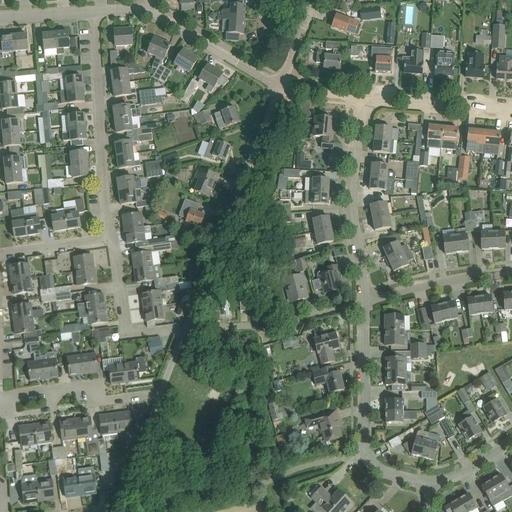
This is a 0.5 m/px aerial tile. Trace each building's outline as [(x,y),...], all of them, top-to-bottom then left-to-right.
[(223,10),(222,16),(245,17),(246,6),(240,5),(240,0),(227,0),(227,5),(231,5),(231,11),(223,10)] [(360,10),(361,21),(381,19),(380,8),(360,10)] [(350,22),(350,20),(337,15),(332,27),(346,32),(354,35),(358,25),(350,22)] [(245,17),(222,16),(222,21),(230,21),(229,33),(226,33),(226,41),(239,42),(240,35),(244,35),(245,17)] [(387,44),(394,45),(395,24),(388,24),(387,44)] [(492,49),(504,50),(505,25),(493,25),(492,49)] [(114,30),(115,47),(133,46),(131,29),(114,30)] [(476,36),(476,40),(484,41),(483,45),(491,45),(491,37),(487,37),(488,31),(480,30),(479,36),(476,36)] [(68,32),(55,33),(58,55),(64,54),(64,49),(70,48),(68,32)] [(55,33),(43,35),(44,51),(46,51),(46,55),(57,54),(55,33)] [(27,34),(14,36),(16,52),(28,51),(27,34)] [(422,34),(421,49),(430,50),(430,48),(431,36),(431,34),(422,34)] [(1,37),(2,43),(0,43),(0,53),(16,52),(14,36),(1,37)] [(430,48),(443,49),(443,37),(431,36),(430,48)] [(170,45),(154,38),(148,54),(156,57),(152,67),(157,70),(152,78),(158,81),(166,68),(161,65),(163,60),(164,61),(170,45)] [(333,57),(326,56),(326,53),(317,53),(316,64),(324,64),(324,69),(340,70),(341,58),(342,44),(326,43),(326,50),(334,50),(333,57)] [(372,48),(371,59),(377,59),(376,63),(374,63),(374,69),(376,70),(376,72),(390,73),(392,49),(372,48)] [(175,64),(189,73),(198,59),(183,50),(175,64)] [(110,52),(111,67),(119,67),(118,52),(110,52)] [(409,58),(402,58),(402,64),(404,65),(404,74),(423,75),(424,53),(411,52),(410,59),(409,59),(409,58)] [(436,53),(434,76),(453,77),(454,54),(436,53)] [(466,65),(465,78),(484,79),(485,66),(483,66),(484,55),(468,54),(468,65),(466,65)] [(497,64),(496,80),(511,80),(511,58),(500,58),(499,65),(497,64)] [(125,70),(111,72),(113,85),(129,83),(128,75),(146,73),(135,63),(124,65),(125,70)] [(200,79),(214,88),(223,74),(208,65),(200,79)] [(18,72),(17,68),(8,69),(5,72),(5,78),(18,77),(18,72)] [(166,68),(158,81),(164,85),(172,72),(166,68)] [(42,83),(46,83),(56,82),(55,73),(47,74),(41,75),(42,81),(42,83)] [(66,79),(67,91),(83,90),(82,77),(66,79)] [(199,83),(193,80),(181,100),(187,104),(199,83)] [(0,84),(0,87),(1,98),(17,96),(16,83),(0,84)] [(129,83),(113,85),(115,98),(131,95),(137,94),(136,89),(130,90),(129,83)] [(83,90),(67,91),(61,92),(62,104),(68,103),(68,104),(85,102),(83,90)] [(139,92),(140,99),(156,97),(155,90),(139,92)] [(17,96),(1,98),(2,110),(7,110),(8,116),(24,114),(23,108),(18,109),(17,96)] [(156,97),(140,99),(141,107),(157,104),(157,103),(156,97)] [(58,103),(48,104),(44,104),(44,106),(44,112),(59,111),(58,103)] [(129,106),(113,108),(115,121),(131,119),(141,117),(140,110),(136,111),(135,106),(129,106)] [(214,115),(219,129),(239,123),(234,108),(214,115)] [(208,110),(194,115),(198,127),(212,122),(208,110)] [(3,135),(19,134),(25,133),(24,114),(8,116),(8,122),(2,122),(3,135)] [(68,116),(69,129),(86,128),(84,115),(68,116)] [(175,122),(174,115),(167,116),(168,123),(175,122)] [(332,142),(333,132),(330,132),(331,119),(315,117),(313,136),(323,137),(321,148),(333,149),(334,142),(332,142)] [(131,119),(115,121),(117,134),(133,131),(139,130),(138,125),(132,126),(131,119)] [(147,127),(141,128),(142,135),(152,134),(151,130),(158,128),(158,127),(162,126),(161,123),(147,126),(147,127)] [(408,124),(408,131),(417,132),(416,140),(421,140),(423,126),(408,124)] [(427,148),(441,150),(443,128),(429,126),(427,140),(427,148)] [(376,127),(374,140),(397,142),(399,129),(376,127)] [(86,128),(69,129),(70,133),(63,133),(64,143),(70,142),(70,141),(87,140),(86,128)] [(443,128),(441,150),(456,151),(457,143),(458,129),(443,128)] [(467,144),(466,153),(482,154),(483,145),(485,132),(468,130),(467,144)] [(483,145),(482,154),(498,156),(499,147),(501,133),(485,132),(483,145)] [(19,134),(3,135),(4,148),(20,146),(19,134)] [(152,134),(138,136),(139,143),(153,141),(152,134)] [(202,142),(197,155),(212,160),(213,157),(225,161),(230,146),(211,140),(209,145),(202,142)] [(391,141),(374,140),(373,152),(395,155),(397,142),(391,141)] [(115,144),(117,157),(133,155),(132,147),(138,146),(137,142),(131,143),(131,142),(115,144)] [(70,153),(71,166),(88,165),(86,152),(70,153)] [(420,166),(427,167),(428,153),(421,152),(420,166)] [(133,155),(117,157),(119,170),(135,167),(135,166),(141,166),(140,161),(134,162),(133,155)] [(38,156),(39,169),(41,169),(46,168),(45,156),(38,156)] [(170,156),(163,158),(167,168),(174,166),(170,156)] [(470,158),(461,157),(459,170),(459,172),(468,173),(470,158)] [(4,160),(5,172),(21,171),(20,158),(4,160)] [(145,164),(146,171),(162,169),(161,162),(145,164)] [(504,162),(502,178),(510,179),(511,163),(508,163),(504,162)] [(371,178),(387,179),(395,180),(396,172),(388,172),(389,166),(372,164),(371,178)] [(88,165),(71,166),(72,179),(89,177),(88,165)] [(162,169),(146,171),(147,179),(163,177),(162,169)] [(195,179),(199,181),(195,192),(209,197),(212,190),(214,191),(217,183),(213,181),(215,175),(199,169),(195,179)] [(288,179),(299,179),(299,171),(284,170),(284,177),(288,179)] [(21,171),(5,172),(6,185),(23,183),(21,171)] [(448,174),(448,184),(456,185),(457,174),(448,174)] [(117,180),(119,193),(141,190),(140,182),(139,183),(139,177),(133,178),(117,180)] [(387,179),(371,178),(370,190),(386,191),(387,179)] [(53,181),(48,181),(49,189),(64,187),(64,179),(53,181)] [(329,180),(306,179),(306,192),(329,193),(329,180)] [(86,192),(82,186),(77,189),(81,195),(86,192)] [(49,189),(41,190),(43,205),(51,204),(49,189)] [(43,205),(41,190),(34,190),(36,206),(43,205)] [(141,190),(119,193),(121,206),(136,203),(137,208),(145,207),(151,206),(154,206),(157,200),(143,202),(141,190)] [(8,193),(8,201),(22,200),(21,192),(8,193)] [(329,193),(306,192),(305,204),(312,204),(312,205),(328,205),(329,193)] [(179,217),(187,219),(186,222),(200,227),(204,215),(197,213),(199,205),(185,199),(179,217)] [(76,207),(64,209),(67,230),(80,228),(78,214),(85,213),(83,200),(75,201),(76,207)] [(276,208),(275,215),(290,214),(290,204),(282,205),(282,203),(278,202),(276,208)] [(370,206),(373,219),(389,216),(387,203),(370,206)] [(26,221),(25,215),(24,209),(12,211),(13,217),(12,217),(13,223),(12,223),(15,238),(28,236),(26,221)] [(67,230),(64,209),(51,211),(52,217),(54,232),(67,230)] [(155,218),(167,223),(170,215),(159,210),(155,218)] [(464,222),(465,233),(473,232),(471,221),(475,220),(474,212),(464,213),(465,222),(464,222)] [(37,213),(25,215),(26,221),(28,236),(41,234),(39,219),(38,219),(37,213)] [(123,216),(125,230),(143,228),(141,214),(123,216)] [(290,214),(275,215),(276,223),(281,223),(291,223),(290,214)] [(389,216),(373,219),(375,231),(391,228),(389,216)] [(313,220),(315,233),(331,230),(329,217),(313,220)] [(143,228),(125,230),(126,244),(136,243),(137,249),(179,243),(178,233),(164,226),(165,238),(155,240),(152,240),(150,227),(143,228)] [(331,230),(315,233),(317,245),(334,242),(331,230)] [(457,253),(455,236),(454,230),(442,232),(443,238),(445,255),(457,253)] [(493,250),(493,232),(481,233),(482,250),(493,250)] [(504,232),(493,232),(493,250),(505,249),(504,232)] [(466,235),(455,236),(457,253),(469,252),(466,235)] [(386,248),(383,249),(386,256),(384,257),(386,262),(388,261),(407,252),(408,252),(405,245),(400,247),(398,242),(401,241),(398,236),(383,239),(386,248)] [(141,254),(132,255),(134,269),(152,267),(151,254),(179,250),(178,243),(140,248),(141,254)] [(426,247),(422,248),(424,261),(433,260),(431,246),(427,247),(426,247)] [(333,252),(335,258),(341,256),(339,250),(333,252)] [(407,252),(388,261),(394,272),(408,266),(407,262),(413,259),(410,252),(409,252),(408,252),(407,252)] [(74,258),(76,272),(94,270),(92,256),(74,258)] [(58,260),(51,261),(53,275),(60,275),(58,260)] [(296,262),(299,273),(307,271),(304,260),(296,262)] [(53,275),(51,261),(45,262),(47,276),(53,275)] [(10,267),(12,281),(30,279),(28,264),(10,267)] [(320,280),(312,282),(314,291),(323,289),(324,294),(341,290),(337,273),(339,272),(338,266),(326,268),(328,275),(320,278),(320,280)] [(152,267),(134,269),(136,283),(154,281),(152,267)] [(94,270),(76,272),(78,286),(96,284),(94,270)] [(302,276),(283,281),(289,303),(308,298),(302,276)] [(158,286),(165,285),(178,284),(177,277),(157,280),(158,286)] [(30,279),(12,281),(13,295),(32,292),(30,279)] [(178,284),(165,285),(166,292),(171,291),(179,290),(178,284)] [(55,289),(41,291),(41,297),(55,295),(55,289)] [(141,294),(143,309),(162,306),(166,305),(166,302),(164,301),(163,300),(161,300),(160,292),(141,294)] [(70,293),(55,295),(56,301),(71,299),(70,293)] [(85,297),(87,311),(105,309),(104,295),(85,297)] [(490,296),(479,298),(481,315),(493,313),(490,296)] [(481,315),(479,298),(467,299),(470,317),(481,315)] [(177,315),(183,317),(189,302),(188,303),(181,303),(177,315)] [(454,302),(442,305),(446,322),(458,319),(454,302)] [(12,307),(14,321),(32,319),(30,304),(12,307)] [(446,322),(442,305),(431,308),(435,325),(446,322)] [(143,309),(145,322),(164,320),(162,306),(143,309)] [(61,335),(72,333),(78,333),(92,331),(93,330),(92,325),(107,323),(105,309),(87,311),(79,312),(80,319),(88,318),(89,325),(81,326),(81,324),(65,326),(65,327),(60,328),(61,335)] [(417,311),(421,326),(429,323),(425,309),(417,311)] [(385,316),(385,331),(403,331),(403,316),(385,316)] [(32,319),(14,321),(16,335),(24,334),(24,340),(42,337),(41,331),(34,331),(32,319)] [(429,323),(421,326),(423,332),(431,331),(429,323)] [(100,344),(101,348),(107,347),(106,338),(111,338),(110,328),(98,330),(100,344)] [(385,331),(385,346),(403,346),(403,331),(385,331)] [(78,333),(72,333),(73,344),(80,344),(78,333)] [(334,362),(331,351),(339,349),(335,334),(314,340),(318,356),(319,355),(322,365),(334,362)] [(39,338),(32,339),(24,340),(25,346),(39,344),(39,338)] [(151,343),(153,354),(164,351),(161,341),(151,343)] [(95,355),(82,356),(84,375),(98,373),(95,355)] [(84,375),(82,356),(67,358),(70,377),(84,375)] [(136,363),(123,365),(125,383),(139,381),(138,374),(146,373),(144,358),(135,359),(136,363)] [(385,358),(385,372),(404,372),(411,372),(411,364),(406,364),(406,358),(385,358)] [(125,383),(123,365),(122,359),(102,361),(104,371),(109,370),(111,385),(125,383)] [(56,360),(42,362),(44,380),(58,378),(56,360)] [(44,380),(42,362),(28,364),(30,382),(44,380)] [(316,386),(327,383),(330,394),(344,390),(339,373),(334,374),(332,367),(312,372),(316,386)] [(495,371),(502,384),(508,381),(501,367),(495,371)] [(385,372),(386,386),(406,386),(406,380),(404,380),(404,372),(385,372)] [(483,378),(490,390),(496,386),(489,374),(483,378)] [(456,393),(464,405),(470,401),(463,389),(456,393)] [(436,393),(422,393),(422,399),(431,399),(431,406),(437,403),(437,399),(436,393)] [(484,409),(492,423),(506,415),(494,395),(488,398),(492,405),(484,409)] [(386,400),(386,413),(403,413),(403,400),(386,400)] [(271,404),(274,415),(271,415),(273,422),(284,419),(284,416),(286,416),(285,411),(279,412),(276,403),(271,404)] [(426,412),(424,413),(428,419),(441,412),(437,405),(426,412)] [(339,429),(341,428),(336,411),(304,419),(307,430),(318,427),(320,434),(323,433),(325,443),(341,439),(339,429)] [(441,412),(428,419),(431,425),(439,421),(444,417),(441,412)] [(459,426),(467,441),(481,433),(469,412),(463,416),(466,422),(459,426)] [(130,413),(115,415),(117,433),(132,431),(130,413)] [(409,413),(403,413),(386,413),(386,424),(403,424),(403,420),(409,421),(409,413)] [(117,433),(115,415),(100,417),(102,435),(117,433)] [(90,418),(75,420),(77,439),(86,438),(88,457),(100,455),(98,441),(97,432),(92,433),(90,418)] [(439,423),(449,440),(455,436),(445,419),(439,423)] [(77,439),(75,420),(60,422),(62,441),(77,439)] [(34,425),(37,444),(52,442),(49,423),(34,425)] [(19,427),(22,446),(37,444),(34,425),(19,427)] [(411,441),(403,445),(409,454),(410,454),(411,454),(411,455),(422,458),(428,434),(419,432),(417,433),(416,439),(414,444),(413,444),(411,441)] [(428,434),(422,458),(434,461),(440,437),(428,434)] [(393,447),(401,443),(398,437),(390,442),(393,447)] [(105,440),(98,441),(100,455),(106,454),(105,440)] [(66,447),(59,448),(59,455),(60,455),(60,460),(67,459),(66,447)] [(54,461),(55,461),(60,460),(60,455),(59,455),(59,448),(52,450),(54,461)] [(122,452),(106,454),(107,460),(123,458),(122,452)] [(106,454),(100,455),(101,468),(101,473),(122,470),(124,466),(123,458),(107,460),(106,454)] [(54,461),(48,462),(50,477),(57,475),(56,467),(55,461),(54,461)] [(94,475),(78,477),(81,496),(96,494),(94,475)] [(511,493),(501,475),(491,481),(503,502),(511,497),(511,493)] [(30,477),(23,478),(24,485),(22,485),(24,504),(39,502),(37,483),(30,484),(30,477)] [(81,496),(78,477),(63,479),(66,498),(81,496)] [(52,481),(37,483),(39,502),(54,500),(52,481)] [(503,502),(491,481),(481,487),(493,508),(503,502)] [(323,509),(325,511),(346,511),(353,505),(339,491),(332,499),(321,488),(312,498),(319,505),(321,503),(325,507),(323,509)] [(469,494),(458,500),(465,511),(472,511),(477,509),(469,494)] [(465,511),(458,500),(444,509),(445,511),(465,511)]
